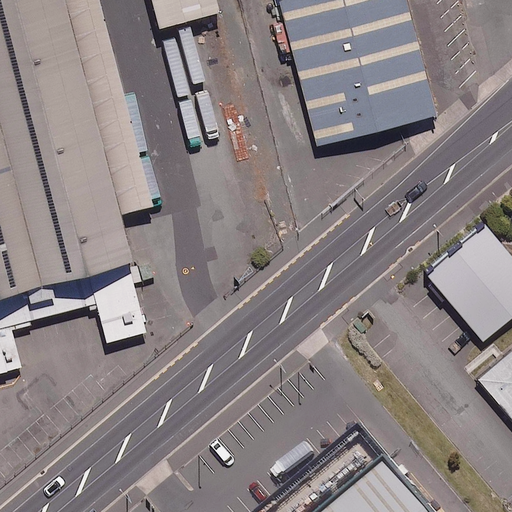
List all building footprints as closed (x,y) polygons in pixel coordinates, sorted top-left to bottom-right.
[(0,0),(0,370),(23,365),(13,327),(32,322),(31,318),(97,301),(108,342),(151,331),(132,259),(140,257),(127,210),(156,202),(103,0),(0,0)] [(214,0),(148,0),(156,29),(219,14),(214,0)] [(276,0),(316,147),(436,116),(405,0),(276,0)] [(511,318),(511,256),(485,225),(425,275),(483,343),(511,318)] [(511,350),(476,380),(511,422),(511,350)] [(428,511),(381,455),(313,511),(428,511)]
